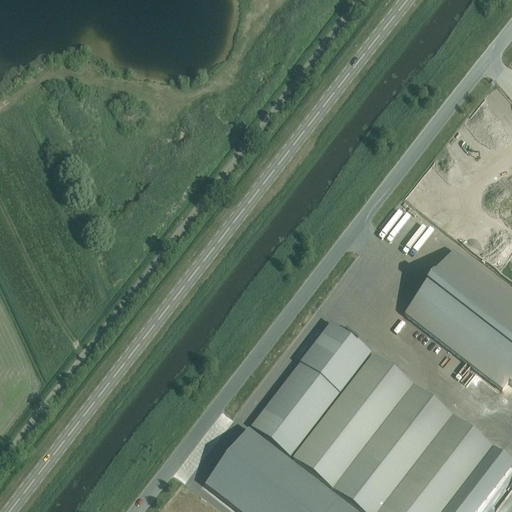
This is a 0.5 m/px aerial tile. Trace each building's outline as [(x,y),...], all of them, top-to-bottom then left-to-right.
[(409,256),(429,235),(406,214),(387,235),(409,256)] [(511,300),(454,255),(405,317),(502,392),(508,385),(511,387),(511,300)] [(319,342),(318,341),(250,429),(290,460),(370,356),(357,346),(357,345),(345,335),(344,336),(336,330),(336,331),(331,327),(319,342)] [(443,511),(491,450),(373,358),(292,462),(357,511),(443,511)] [(235,511),(350,511),(248,432),(205,488),(235,511)] [(494,489),(511,489),(511,478),(494,478),(494,489)]
